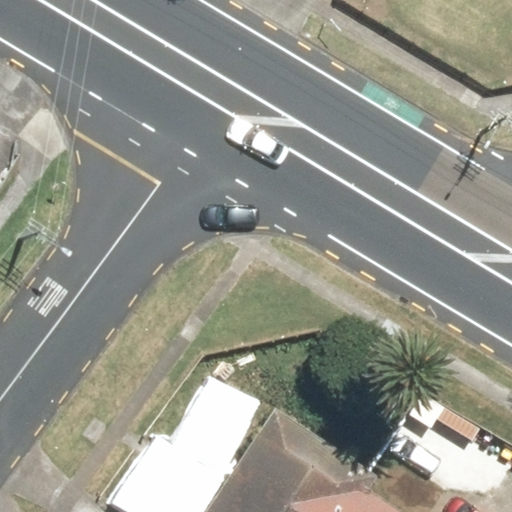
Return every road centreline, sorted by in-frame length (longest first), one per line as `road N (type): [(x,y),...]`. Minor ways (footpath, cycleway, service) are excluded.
road 1 (residential): [(0,396),(157,184),(216,82)]
road 2 (primary): [(216,82),(511,252)]
road 3 (primary): [(78,0),(216,82)]
